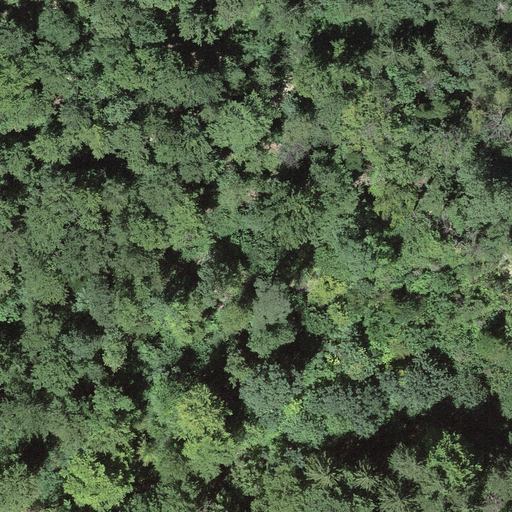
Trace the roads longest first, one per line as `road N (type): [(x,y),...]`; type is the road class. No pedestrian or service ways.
road 1 (track): [(0,36),(511,25)]
road 2 (track): [(60,511),(511,415)]
